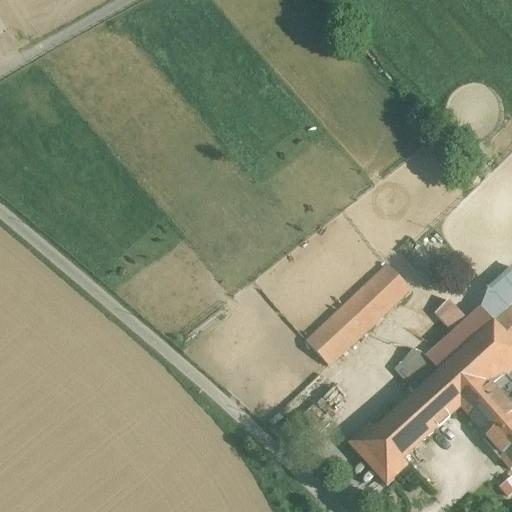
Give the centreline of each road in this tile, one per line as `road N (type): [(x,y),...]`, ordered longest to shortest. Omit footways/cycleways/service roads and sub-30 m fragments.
road 1 (unclassified): [(341,511),(0,214)]
road 2 (track): [(0,75),(132,0)]
